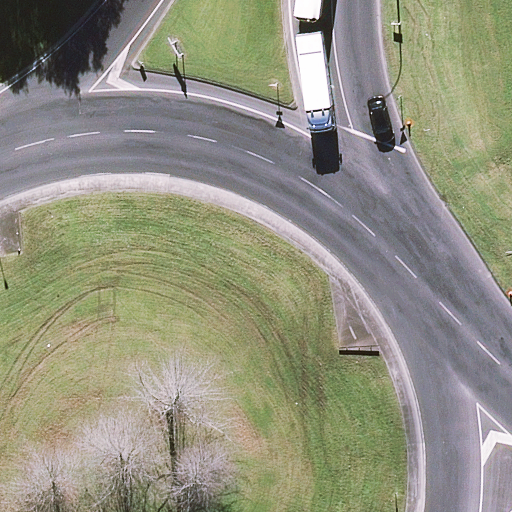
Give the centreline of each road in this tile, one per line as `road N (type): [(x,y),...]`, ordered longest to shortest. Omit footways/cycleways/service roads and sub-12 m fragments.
road 1 (trunk): [(1,157),(62,139),(190,140),(308,188),(387,245)]
road 2 (secondary): [(330,0),(334,55),(387,245)]
road 3 (trunk): [(410,277),(446,383),(451,511)]
road 4 (secondary): [(1,157),(132,0)]
road 5 (trunk): [(410,277),(511,376)]
